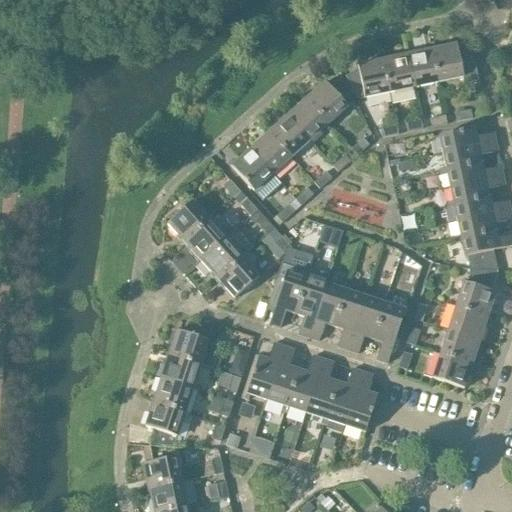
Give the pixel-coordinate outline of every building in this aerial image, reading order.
[(430,51),(437,83),(462,78),(463,84),(478,81),(472,51),(457,54),(455,46),(430,51)] [(413,88),(437,83),(430,51),(406,57),(413,88)] [(388,93),(413,88),(406,57),(381,62),(388,93)] [(357,100),(388,93),(381,62),(356,67),(357,70),(344,77),(357,100)] [(305,100),(327,124),(351,103),(339,79),(327,86),(324,83),(305,100)] [(309,141),(327,124),(305,100),(287,116),(309,141)] [(472,120),(472,119),(470,111),(454,114),(456,123),(472,120)] [(290,158),(309,141),(287,116),(268,133),(290,158)] [(446,125),(444,116),(429,120),(430,129),(446,125)] [(422,130),(420,121),(404,125),(406,134),(422,130)] [(398,136),(397,135),(396,127),(380,130),(381,139),(398,136)] [(493,135),(486,136),(475,138),(474,129),(463,132),(433,138),(434,142),(440,141),(443,155),(494,143),(493,135)] [(271,175),(290,158),(268,133),(249,150),(271,175)] [(368,146),(362,139),(350,150),(356,157),(368,146)] [(479,155),(490,153),(496,152),(494,143),(443,155),(446,169),(439,170),(440,173),(481,164),(479,155)] [(253,191),(271,175),(249,150),(231,167),(253,191)] [(349,163),(349,162),(343,156),(331,167),(337,174),(349,163)] [(500,169),(493,170),(482,172),(481,164),(440,173),(440,176),(447,174),(450,188),(502,177),(500,169)] [(331,179),(325,173),(313,184),(319,190),(331,179)] [(486,189),(497,187),(503,186),(502,177),(450,188),(453,203),(447,204),(447,207),(488,198),(486,189)] [(233,199),(240,193),(229,181),(222,187),(233,199)] [(312,196),(306,189),(294,200),(300,207),(312,196)] [(507,203),(501,204),(490,206),(488,198),(447,207),(448,209),(454,208),(457,222),(509,211),(507,203)] [(250,218),(257,212),(246,200),(239,206),(250,218)] [(183,243),(208,222),(191,203),(167,224),(183,243)] [(294,213),(293,213),(287,206),(275,217),(281,224),(294,213)] [(493,223),(504,221),(510,219),(509,211),(457,222),(460,237),(454,238),(454,240),(495,232),(493,223)] [(267,237),(273,230),(274,230),(263,218),(256,224),(267,237)] [(200,262),(225,240),(208,222),(183,243),(200,262)] [(511,237),(508,238),(497,241),(495,232),(454,240),(455,243),(461,242),(463,253),(464,256),(469,255),(469,271),(497,273),(497,272),(493,250),(511,246),(511,237)] [(273,243),(283,255),(284,255),(290,249),(280,237),(273,243)] [(217,280),(241,259),(225,240),(200,262),(217,280)] [(241,259),(217,280),(234,299),(258,277),(241,259)] [(490,293),(497,273),(469,271),(468,284),(463,282),(455,308),(486,318),(494,294),(490,293)] [(294,315),(308,274),(305,274),(303,279),(285,273),(268,325),(279,329),(285,312),(294,315)] [(308,339),(325,286),(309,281),(311,275),(308,274),(294,315),(303,318),(298,336),(308,339)] [(333,328),(347,287),(344,286),(342,292),(325,286),(308,339),(318,342),(324,325),(333,328)] [(347,351),(364,299),(348,293),(350,288),(347,287),(333,328),(343,331),(337,348),(347,351)] [(372,341),(386,300),(383,299),(382,304),(364,299),(347,351),(357,355),(363,338),(372,341)] [(376,361),(387,364),(404,312),(387,306),(388,301),(386,300),(372,341),(382,344),(376,361)] [(418,305),(412,320),(421,323),(426,308),(418,305)] [(478,342),(486,318),(455,308),(447,332),(478,342)] [(168,356),(199,366),(211,370),(215,358),(203,354),(207,342),(210,332),(187,324),(184,334),(176,331),(168,356)] [(405,344),(414,347),(419,331),(410,329),(405,344)] [(470,365),(478,342),(447,332),(439,355),(470,365)] [(266,400),(283,348),(273,345),(267,362),(258,359),(245,400),(247,401),(249,395),(266,400)] [(287,368),(291,356),(293,351),(283,348),(266,400),(283,405),(281,412),(284,413),(297,372),(287,368)] [(248,355),(239,352),(234,367),(243,371),(248,355)] [(402,353),(397,369),(406,371),(411,356),(402,353)] [(462,390),(470,365),(439,355),(431,380),(462,390)] [(191,390),(199,366),(168,356),(160,380),(191,390)] [(305,413),(322,361),(311,357),(306,374),(297,372),(284,413),(286,413),(288,408),(305,413)] [(327,381),(331,370),(332,364),(322,361),(305,413),(322,419),(320,425),(322,425),(336,384),(327,381)] [(344,426),(361,373),(351,370),(345,387),(336,384),(322,425),(325,426),(327,420),(344,426)] [(366,394),(370,382),(372,377),(361,373),(344,426),(361,431),(359,438),(362,439),(375,397),(366,394)] [(240,379),(231,377),(226,392),(235,395),(240,379)] [(183,413),(191,390),(160,380),(153,403),(183,413)] [(232,403),(224,400),(219,416),(227,419),(232,403)] [(176,437),(183,413),(153,403),(145,427),(176,437)] [(225,427),(224,427),(216,424),(211,440),(220,443),(225,427)] [(229,435),(225,446),(235,449),(238,438),(229,435)] [(297,453),(292,469),(305,473),(310,457),(297,453)] [(148,489),(181,483),(175,458),(143,465),(148,489)] [(214,477),(222,475),(223,475),(219,458),(210,460),(214,477)] [(152,511),(162,511),(186,507),(181,483),(148,489),(152,511)] [(219,501),(227,499),(228,499),(225,483),(216,485),(219,501)] [(306,503),(299,509),(301,511),(308,511),(312,509),(306,503)]
